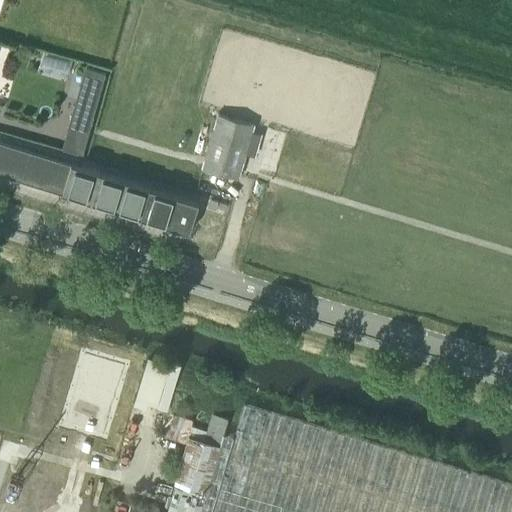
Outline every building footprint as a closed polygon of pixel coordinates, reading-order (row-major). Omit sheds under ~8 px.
[(237,177),(253,124),(218,114),(203,167),(237,177)] [(0,171),(142,214),(189,228),(197,200),(150,186),(151,184),(0,139),(0,171)] [(92,350),(67,426),(113,441),(137,365),(92,350)] [(223,434),(199,511),(511,511),(511,483),(245,404),(234,436),(224,433),(223,434)] [(176,478),(165,511),(166,511),(199,511),(223,434),(207,429),(191,424),(192,419),(174,414),(167,436),(187,442),(176,478)] [(166,511),(165,511),(160,510),(133,502),(129,511),(166,511)]
